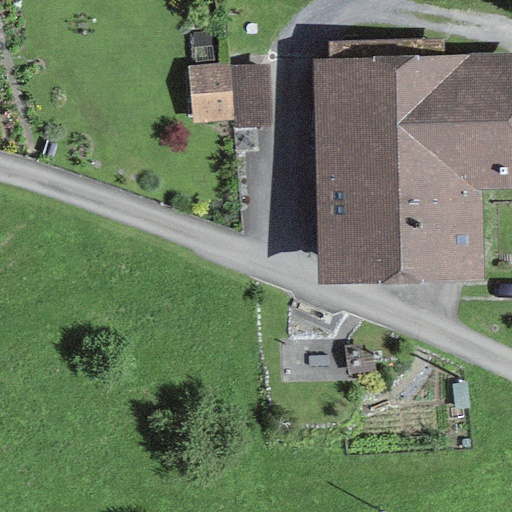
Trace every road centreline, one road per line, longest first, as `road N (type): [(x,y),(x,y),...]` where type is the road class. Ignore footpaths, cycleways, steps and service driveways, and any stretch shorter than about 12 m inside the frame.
road 1 (track): [(511,371),(280,269),(0,169)]
road 2 (track): [(370,0),(291,33),(280,269)]
